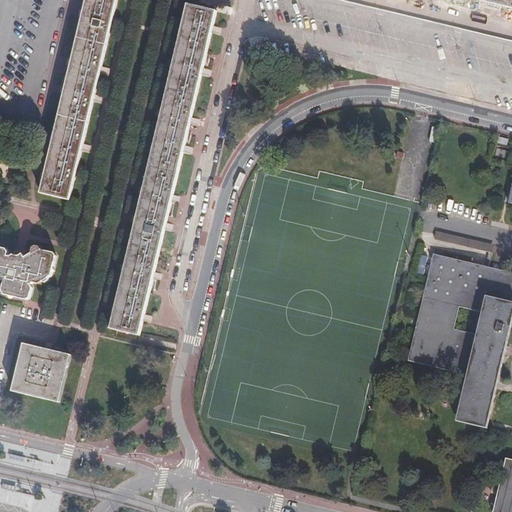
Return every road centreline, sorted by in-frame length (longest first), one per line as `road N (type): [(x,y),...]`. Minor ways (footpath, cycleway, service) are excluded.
road 1 (tertiary): [(511,120),(394,92),(342,91),(296,108),(254,140),(224,191),(175,392),(190,452),(185,483)]
road 2 (secondary): [(154,475),(0,434)]
